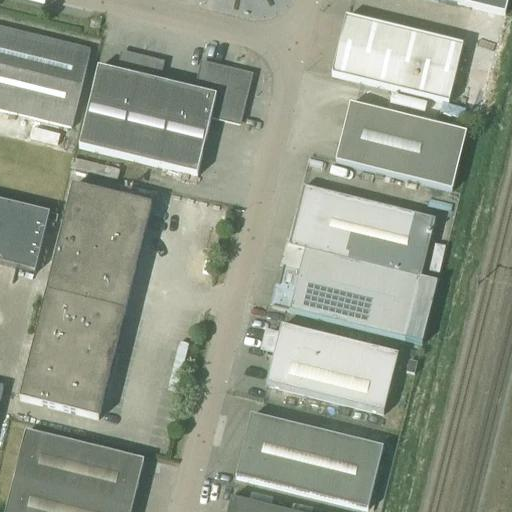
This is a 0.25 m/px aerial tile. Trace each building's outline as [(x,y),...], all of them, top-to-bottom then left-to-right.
[(465,47),(346,18),(332,77),(450,106),(465,47)] [(0,112),(72,130),(92,53),(0,30),(0,112)] [(118,74),(98,69),(79,149),(119,158),(138,79),(158,83),(163,64),(123,55),(118,74)] [(177,88),(158,168),(197,177),(212,119),(239,125),(251,77),(202,65),(196,93),(177,88)] [(138,79),(119,158),(158,168),(177,88),(158,83),(138,79)] [(467,134),(350,106),(336,164),(452,193),(467,134)] [(75,188),(62,239),(61,245),(21,401),(98,421),(125,314),(152,207),(75,188)] [(305,190),(275,310),(406,342),(422,346),(436,290),(420,286),(435,223),(305,190)] [(45,241),(47,235),(51,216),(0,203),(0,265),(37,275),(45,241)] [(386,417),(400,359),(284,330),(281,338),(274,337),(269,359),(276,360),(269,388),(386,417)] [(251,418),(236,480),(363,511),(368,511),(383,451),(251,418)] [(132,511),(133,507),(74,493),(85,449),(25,434),(6,511),(132,511)] [(133,507),(144,463),(85,449),(74,493),(133,507)] [(279,511),(236,501),(231,500),(228,511),(279,511)]
